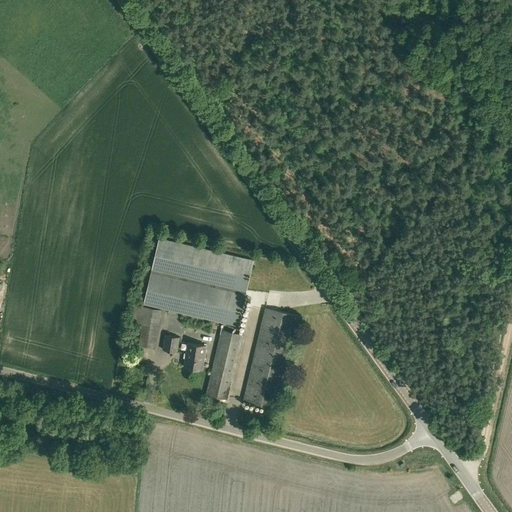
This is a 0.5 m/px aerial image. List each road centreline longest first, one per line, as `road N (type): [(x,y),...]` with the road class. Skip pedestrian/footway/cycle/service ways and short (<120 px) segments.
road 1 (tertiary): [(433,433),(124,0)]
road 2 (unclassified): [(433,433),(378,460),(341,459),(0,371)]
road 3 (track): [(465,473),(479,454),(511,325)]
